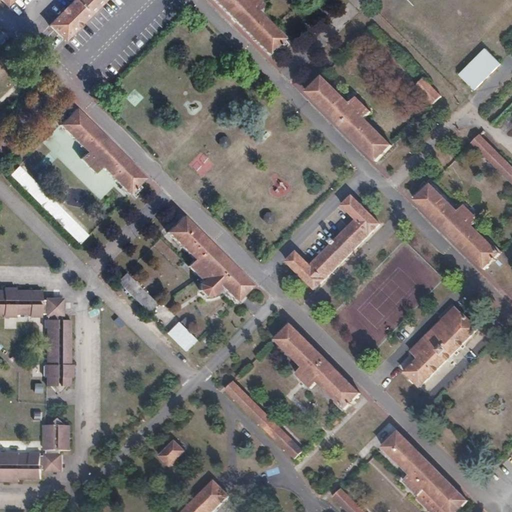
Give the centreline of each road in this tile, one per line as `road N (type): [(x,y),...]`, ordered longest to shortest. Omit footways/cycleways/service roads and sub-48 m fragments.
road 1 (unknown): [(405,210),(301,319)]
road 2 (unknown): [(506,313),(401,417)]
road 3 (unknown): [(178,195),(88,277)]
